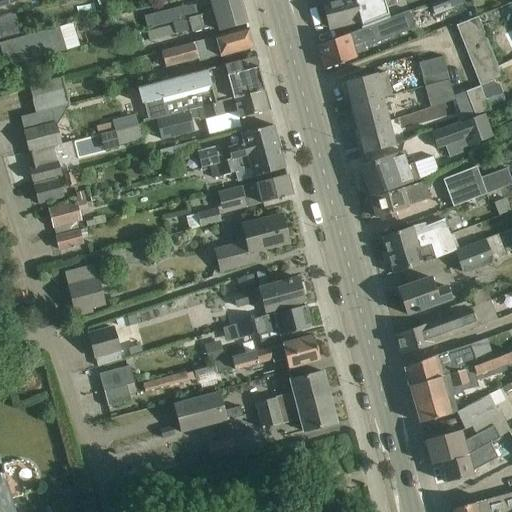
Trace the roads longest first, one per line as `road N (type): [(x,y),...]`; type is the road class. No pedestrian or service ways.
road 1 (primary): [(377,370),(276,0)]
road 2 (track): [(463,78),(446,36),(298,88)]
road 3 (primary): [(411,511),(377,370)]
road 4 (residential): [(377,370),(511,322)]
